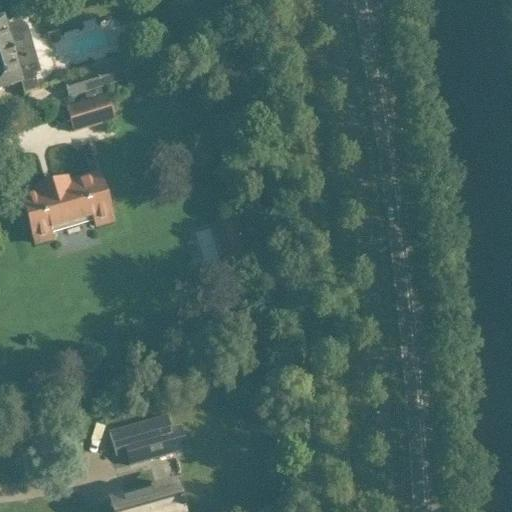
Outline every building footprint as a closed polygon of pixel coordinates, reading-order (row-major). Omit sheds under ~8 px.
[(24,94),(37,91),(34,79),(35,79),(34,75),(40,73),(32,45),(26,46),(25,44),(28,35),(26,28),(19,23),(5,27),(3,19),(0,19),(0,89),(21,84),(24,94)] [(122,67),(96,74),(63,84),(67,99),(83,95),(91,92),(127,82),(122,67)] [(105,98),(68,110),(74,131),(111,120),(105,98)] [(35,244),(52,239),(48,228),(92,215),(95,226),(111,221),(98,176),(66,185),(65,181),(36,190),(38,193),(22,198),(35,244)] [(213,259),(240,259),(239,219),(210,220),(210,235),(214,235),(214,244),(203,244),(204,254),(213,254),(213,259)] [(167,418),(109,435),(115,457),(124,454),(125,454),(128,466),(186,450),(180,428),(170,431),(167,418)] [(111,510),(110,510),(110,511),(181,511),(184,511),(182,505),(180,506),(178,501),(180,501),(179,499),(178,500),(174,487),(161,491),(154,492),(151,493),(150,493),(150,494),(144,495),(142,495),(143,496),(130,499),(130,498),(129,499),(128,495),(122,497),(123,500),(121,501),(122,502),(110,505),(111,510)]
